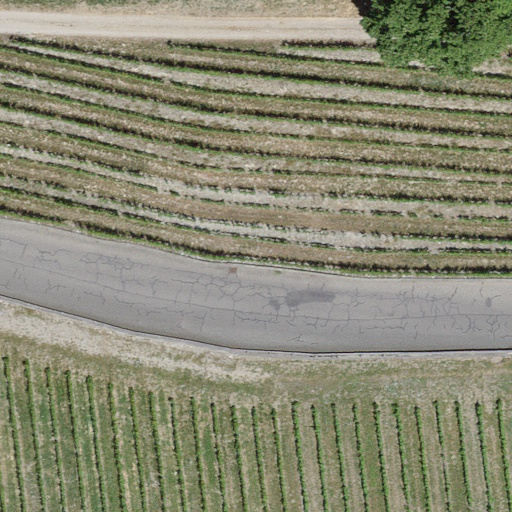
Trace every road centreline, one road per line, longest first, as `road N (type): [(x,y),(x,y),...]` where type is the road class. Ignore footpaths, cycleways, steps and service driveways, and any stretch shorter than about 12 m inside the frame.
road 1 (unclassified): [(0,254),(191,300),(329,315),(511,310)]
road 2 (track): [(0,20),(371,27),(511,38)]
